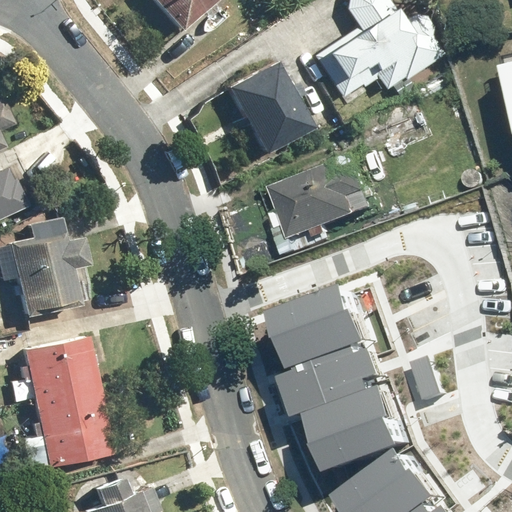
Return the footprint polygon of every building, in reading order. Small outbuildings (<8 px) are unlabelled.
[(146,0),(173,31),(209,0),(146,0)] [(312,53),(339,96),(359,83),(361,86),(375,76),(382,87),(401,76),(403,79),(447,50),(420,8),(400,20),(387,0),(345,0),(344,7),(356,25),(312,53)] [(273,59),(223,85),(259,152),(309,126),(273,59)] [(272,184),(293,239),(377,206),(356,152),(272,184)] [(0,219),(33,204),(19,177),(16,179),(9,167),(0,171),(0,219)] [(22,315),(77,303),(69,267),(86,263),(80,236),(64,240),(61,230),(6,242),(22,315)] [(322,409),(342,466),(419,439),(362,281),(286,307),(307,368),(295,372),(310,413),(322,409)] [(467,302),(418,315),(431,364),(481,351),(467,302)] [(45,465),(111,451),(85,334),(20,349),(45,465)] [(463,511),(412,444),(350,490),(366,511),(463,511)] [(80,511),(141,511),(131,488),(122,491),(116,476),(90,487),(96,502),(79,509),(80,511)]
